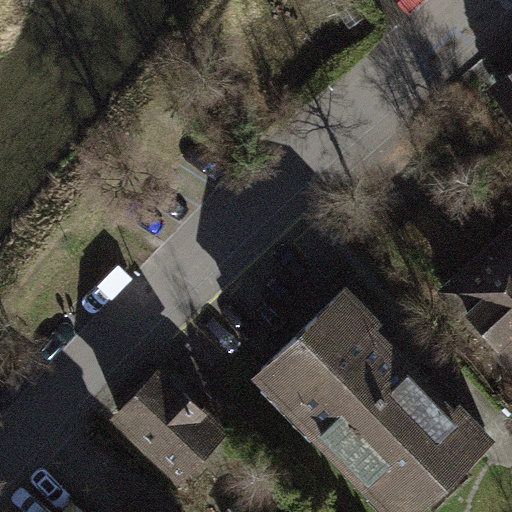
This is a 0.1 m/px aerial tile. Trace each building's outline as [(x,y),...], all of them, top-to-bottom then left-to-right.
[(511,69),(491,83),(511,115),(511,69)] [(511,215),(442,276),(511,356),(511,215)] [(340,285),(259,362),(403,511),(484,434),(340,285)] [(165,365),(115,422),(191,489),(242,432),(165,365)] [(100,511),(75,490),(56,511),(100,511)]
